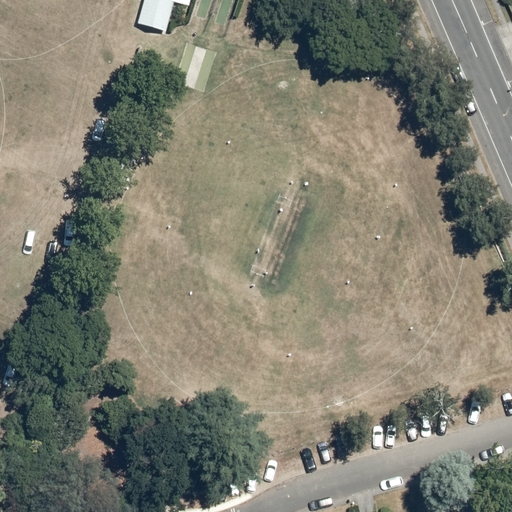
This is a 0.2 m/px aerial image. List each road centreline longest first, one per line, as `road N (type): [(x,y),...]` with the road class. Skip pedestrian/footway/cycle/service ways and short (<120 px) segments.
road 1 (residential): [(262,511),(299,493),(511,431)]
road 2 (tertiary): [(452,0),(511,138)]
